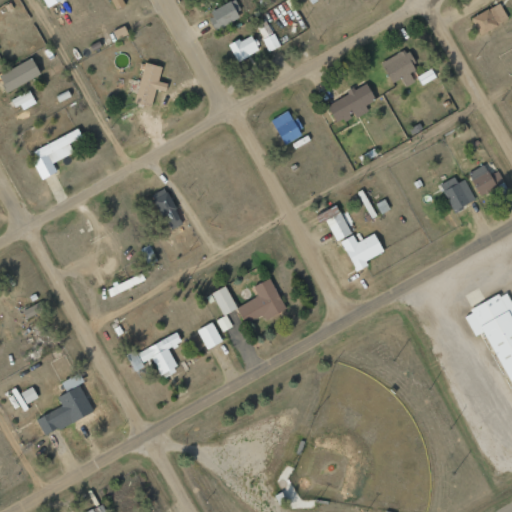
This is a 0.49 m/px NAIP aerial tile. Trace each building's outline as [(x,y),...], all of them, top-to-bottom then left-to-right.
[(109,0),(113,9),(123,5),(120,0),(109,0)] [(231,0),(207,11),(215,29),(242,16),(234,0),(231,0)] [(507,21),(500,3),(470,15),(477,33),(507,21)] [(267,50),(278,46),(267,20),(256,24),(267,50)] [(258,50),(251,34),(228,44),(235,61),(258,50)] [(401,78),(404,85),(413,82),(409,72),(415,69),(407,49),(381,61),(390,82),(401,78)] [(39,74),(30,57),(0,73),(0,79),(6,91),(39,74)] [(150,105),(155,88),(164,91),(167,83),(158,80),(161,66),(144,62),(134,101),(150,105)] [(416,75),(420,84),(435,77),(431,68),(416,75)] [(336,123),(355,114),(356,116),(367,111),(364,105),(374,99),(366,83),(325,103),(336,123)] [(13,97),(19,111),(35,103),(29,90),(13,97)] [(283,144),(300,136),(288,110),(271,119),(283,144)] [(40,179),(56,172),(52,162),(73,153),(68,143),(81,137),(78,130),(32,149),(36,159),(32,160),(40,179)] [(496,170),(489,175),(482,164),(466,173),(480,196),(503,182),(496,170)] [(474,199),(463,179),(456,182),(453,176),(438,184),(454,211),(474,199)] [(150,196),(171,230),(183,222),(163,188),(150,196)] [(380,213),(388,209),(384,199),(375,203),(380,213)] [(351,233),(340,212),(325,220),(336,241),(351,233)] [(340,240),(355,271),(367,265),(365,260),(383,252),(373,233),(356,242),(352,234),(340,240)] [(148,264),(156,260),(148,244),(140,249),(148,264)] [(105,288),(109,296),(144,280),(141,272),(105,288)] [(236,306),(244,323),(263,315),(265,319),(285,310),(270,278),(252,286),(257,297),(236,306)] [(469,296),(471,299),(463,304),(474,324),(483,318),(511,370),(511,287),(507,279),(500,283),(498,280),(469,296)] [(226,313),(236,308),(225,287),(210,294),(221,316),(216,319),(222,331),(232,326),(226,313)] [(24,317),(43,309),(40,302),(21,310),(24,317)] [(222,340),(211,321),(196,330),(206,349),(222,340)] [(167,347),(180,342),(177,333),(137,351),(142,362),(153,357),(161,378),(178,371),(167,347)] [(125,353),(133,371),(142,367),(135,349),(125,353)] [(60,382),(65,391),(83,382),(78,373),(60,382)] [(44,435),(92,412),(79,385),(57,396),(61,406),(35,418),(44,435)] [(26,404),(38,397),(31,386),(20,393),(26,404)]
